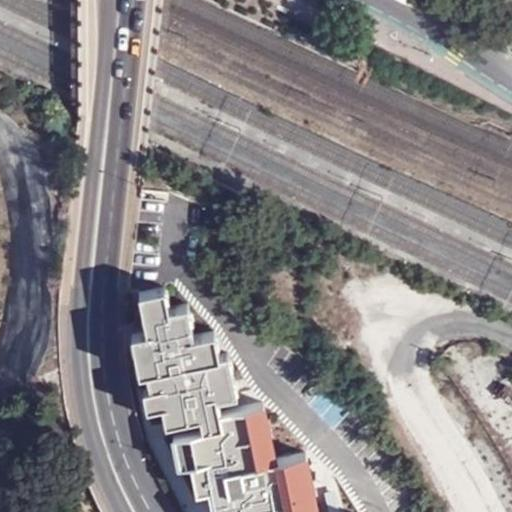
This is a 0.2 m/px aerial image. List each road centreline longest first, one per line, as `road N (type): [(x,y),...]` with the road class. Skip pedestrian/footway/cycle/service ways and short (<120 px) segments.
road 1 (primary): [(152,511),(119,437),(101,332),(130,0)]
road 2 (primary): [(106,0),(82,366),(94,435),(127,511)]
road 3 (motorway): [(229,511),(112,334),(0,212)]
road 4 (tertiary): [(394,0),(503,72)]
